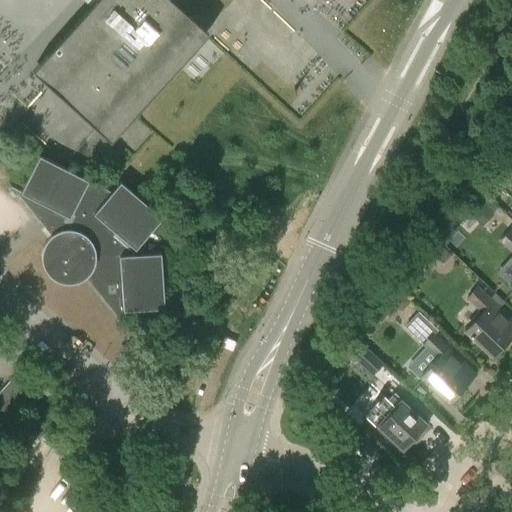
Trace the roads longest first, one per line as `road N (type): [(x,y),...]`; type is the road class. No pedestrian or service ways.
road 1 (tertiary): [(284,326),(453,0)]
road 2 (residential): [(229,447),(131,408),(0,289)]
road 3 (residential): [(249,454),(418,508)]
road 4 (residential): [(418,508),(511,409)]
road 5 (tertiary): [(284,326),(255,361),(229,447)]
road 6 (tertiary): [(249,454),(284,326)]
